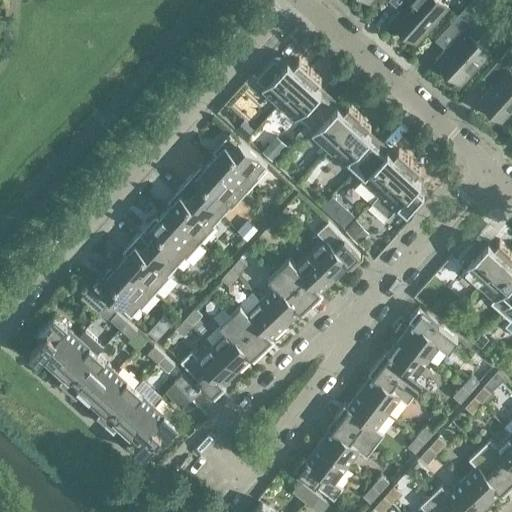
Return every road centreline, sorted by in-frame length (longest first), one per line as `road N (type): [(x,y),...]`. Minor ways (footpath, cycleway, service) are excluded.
road 1 (residential): [(1,323),(295,0)]
road 2 (residential): [(343,333),(218,437),(223,466),(246,474),(258,469),(321,378)]
road 3 (residential): [(299,0),(488,168)]
road 4 (residential): [(343,333),(488,168)]
